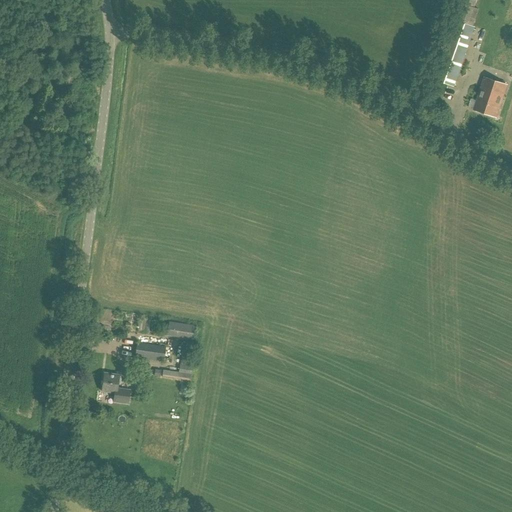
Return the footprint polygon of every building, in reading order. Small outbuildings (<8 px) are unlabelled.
[(475,8),(477,0),(461,0),(435,80),(454,87),(475,27),(473,26),(479,9),(475,8)] [(498,17),(495,27),(503,29),(506,20),(498,17)] [(497,118),(507,85),(484,77),(474,110),(497,118)] [(192,340),(194,325),(169,322),(166,336),(192,340)] [(163,361),(166,346),(137,342),(135,357),(163,361)] [(190,381),(193,366),(180,364),(179,372),(163,369),(162,376),(190,381)] [(102,392),(114,393),(113,402),(129,404),(131,389),(117,387),(118,383),(118,378),(119,375),(104,373),(102,392)]
